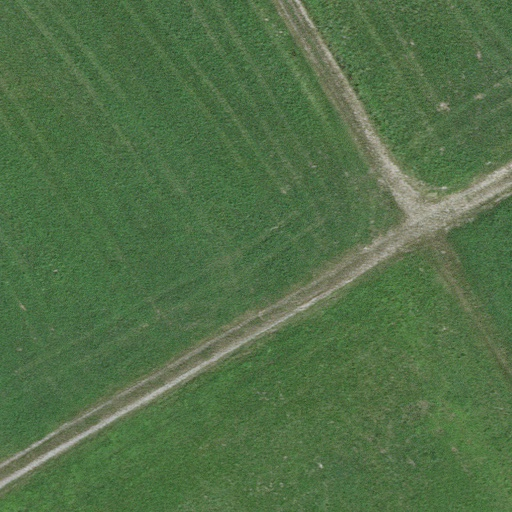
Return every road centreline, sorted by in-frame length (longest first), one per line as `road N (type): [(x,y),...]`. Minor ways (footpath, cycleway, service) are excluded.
road 1 (track): [(0,474),(511,176)]
road 2 (track): [(289,0),(424,228)]
